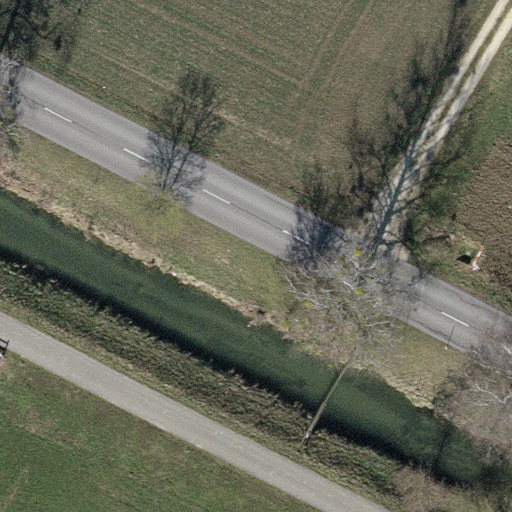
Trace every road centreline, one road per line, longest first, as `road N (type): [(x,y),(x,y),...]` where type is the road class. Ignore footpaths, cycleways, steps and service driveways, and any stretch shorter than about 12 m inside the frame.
road 1 (tertiary): [(511,343),(0,79)]
road 2 (track): [(0,322),(363,511)]
road 3 (track): [(373,271),(511,38)]
